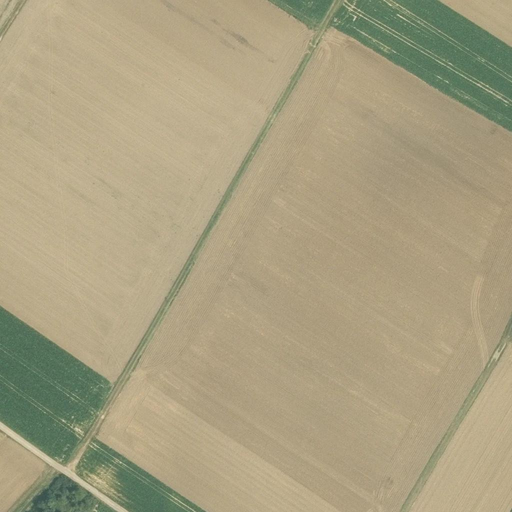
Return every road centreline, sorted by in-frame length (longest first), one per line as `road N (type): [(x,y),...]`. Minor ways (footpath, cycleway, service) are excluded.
road 1 (track): [(349,0),(72,480)]
road 2 (track): [(417,511),(511,352)]
road 3 (track): [(0,424),(117,511)]
